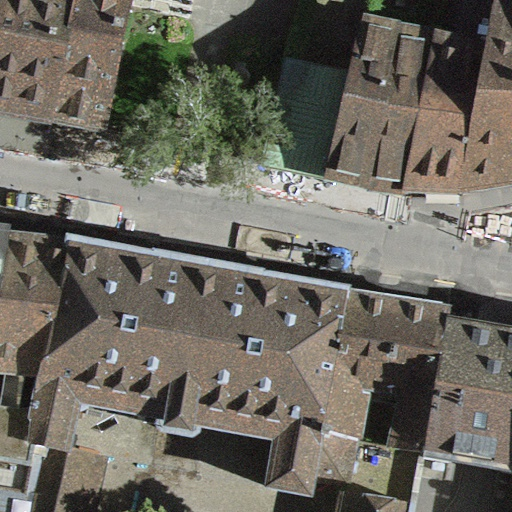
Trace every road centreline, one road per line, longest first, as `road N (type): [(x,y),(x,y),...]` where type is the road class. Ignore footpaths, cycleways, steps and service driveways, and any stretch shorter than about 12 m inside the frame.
road 1 (residential): [(0,182),(511,245)]
road 2 (residential): [(471,511),(511,280)]
